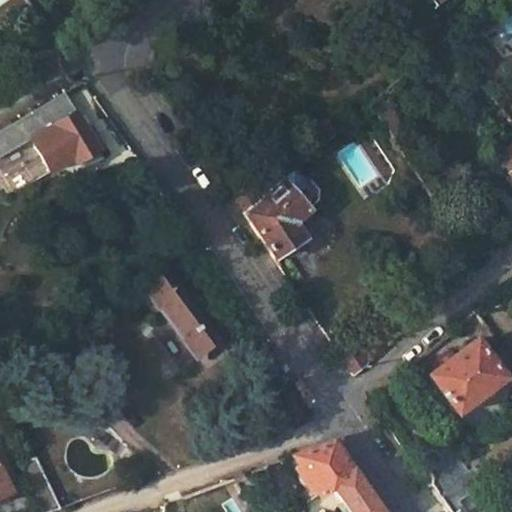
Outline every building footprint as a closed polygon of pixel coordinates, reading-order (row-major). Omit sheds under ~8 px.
[(375,97),(365,105),(388,139),(399,131),(375,97)] [(17,119),(47,171),(72,158),(73,161),(94,150),(72,112),(51,125),(39,106),(17,119)] [(511,141),(495,155),(507,171),(504,173),(511,182),(511,141)] [(94,150),(73,161),(79,170),(99,158),(94,150)] [(259,196),(247,183),(231,198),(271,257),(301,237),(290,224),(306,210),(279,179),(259,196)] [(477,232),(461,242),(478,267),(493,254),(477,232)] [(165,269),(139,287),(188,358),(213,340),(165,269)] [(474,308),(464,317),(476,335),(487,327),(474,308)] [(427,372),(425,373),(452,411),(501,377),(474,339),(452,354),(427,372)] [(361,343),(341,359),(352,374),(371,358),(361,343)] [(447,348),(423,366),(427,372),(452,354),(447,348)] [(293,389),(272,403),(288,427),(309,412),(293,389)] [(288,456),(314,494),(327,486),(344,511),(377,511),(340,457),(328,441),(288,456)] [(479,488),(449,446),(420,466),(450,508),(479,488)] [(34,458),(17,461),(41,511),(43,511),(58,507),(34,458)] [(0,499),(10,495),(0,473),(0,499)]
